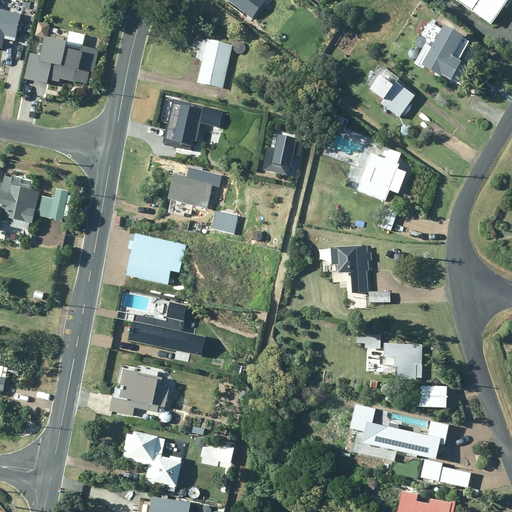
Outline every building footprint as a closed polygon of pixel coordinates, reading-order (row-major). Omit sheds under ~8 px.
[(0,0),(0,31),(7,33),(14,5),(5,3),(5,0),(0,0)] [(456,0),(490,23),(505,0),(456,0)] [(443,25),(421,65),(440,76),(441,75),(450,80),(460,62),(451,57),(463,36),(443,25)] [(19,30),(16,41),(27,43),(29,32),(19,30)] [(222,89),(232,45),(206,39),(206,41),(202,40),(198,60),(202,60),(197,83),(222,89)] [(70,49),(48,44),(45,59),(31,56),(25,83),(50,89),(52,81),(89,89),(92,76),(96,77),(102,53),(84,49),(82,58),(69,55),(70,49)] [(460,61),(469,66),(477,53),(468,48),(460,61)] [(399,118),(414,96),(395,82),(392,86),(378,76),(368,90),(383,100),(380,104),(399,118)] [(287,145),(267,141),(265,148),(250,144),(247,155),(263,159),(258,179),(267,181),(271,167),(282,169),(287,145)] [(357,190),(385,201),(389,191),(397,194),(405,172),(396,169),(398,164),(371,154),(366,165),(374,169),(369,182),(361,179),(357,190)] [(167,200),(206,208),(211,183),(172,174),(167,200)] [(34,223),(41,192),(13,186),(15,178),(6,176),(5,184),(4,184),(0,200),(0,207),(7,209),(5,221),(10,222),(11,218),(34,223)] [(44,196),(39,215),(64,221),(65,216),(69,216),(72,205),(67,204),(70,192),(58,189),(55,199),(44,196)] [(402,198),(392,195),(389,203),(400,207),(402,198)] [(225,222),(213,221),(212,235),(225,235),(225,222)] [(23,231),(8,228),(5,242),(20,245),(23,231)] [(170,271),(179,273),(185,244),(134,234),(125,276),(167,284),(170,271)] [(380,243),(371,243),(371,254),(380,254),(380,243)] [(336,265),(337,273),(359,272),(359,270),(367,270),(367,262),(372,262),(371,254),(366,254),(366,248),(358,248),(358,246),(335,247),(336,249),(330,249),(330,266),(336,265)] [(376,290),(376,277),(366,277),(367,291),(376,290)] [(390,291),(368,291),(368,303),(390,302),(390,291)] [(189,308),(171,305),(169,315),(188,318),(189,308)] [(134,325),(130,344),(204,359),(208,341),(183,336),(185,325),(166,321),(166,323),(136,317),(134,325)] [(380,349),(380,335),(366,334),(366,348),(380,349)] [(416,346),(394,345),(393,365),(398,366),(398,379),(415,380),(415,377),(421,377),(422,364),(415,364),(416,346)] [(122,370),(118,389),(114,388),(113,394),(112,394),(108,411),(132,416),(134,408),(156,413),(158,406),(164,407),(169,387),(160,385),(161,379),(122,370)] [(11,377),(8,395),(24,398),(27,384),(20,382),(20,378),(11,377)] [(419,407),(439,408),(440,387),(420,386),(419,407)] [(415,427),(389,422),(390,417),(383,416),(382,421),(376,420),(378,411),(363,408),(361,419),(369,420),(368,422),(382,425),(380,433),(404,438),(403,447),(413,449),(415,440),(431,444),(434,431),(420,428),(421,424),(416,423),(415,427)] [(121,459),(148,466),(143,484),(163,488),(164,484),(175,487),(181,463),(180,463),(181,459),(170,456),(169,460),(160,458),(164,439),(133,432),(132,436),(127,434),(121,459)] [(371,463),(387,468),(390,458),(379,456),(378,458),(372,457),(371,463)] [(437,481),(466,488),(469,475),(457,473),(459,466),(454,465),(452,472),(440,469),(437,481)] [(366,495),(369,489),(362,485),(359,490),(366,495)] [(378,499),(370,494),(368,497),(375,503),(378,499)] [(446,511),(447,508),(446,508),(448,498),(439,496),(438,502),(431,500),(430,504),(400,496),(395,511),(446,511)] [(151,498),(148,511),(188,511),(190,503),(151,498)]
